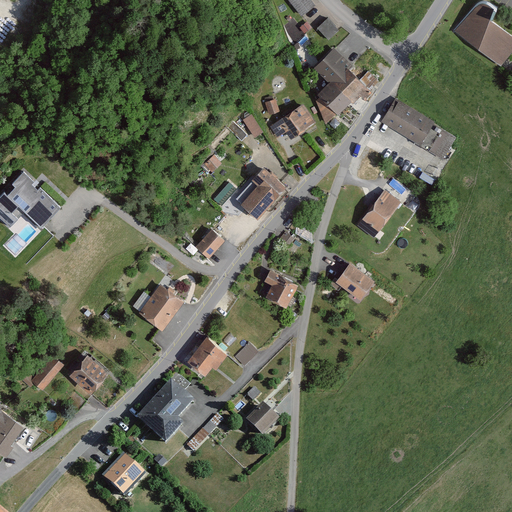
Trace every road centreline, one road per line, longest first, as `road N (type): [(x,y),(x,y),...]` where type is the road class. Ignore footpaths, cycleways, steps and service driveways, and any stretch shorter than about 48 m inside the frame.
road 1 (residential): [(404,60),(353,136),(185,339),(23,511)]
road 2 (track): [(353,136),(323,226),(300,357),(291,511)]
